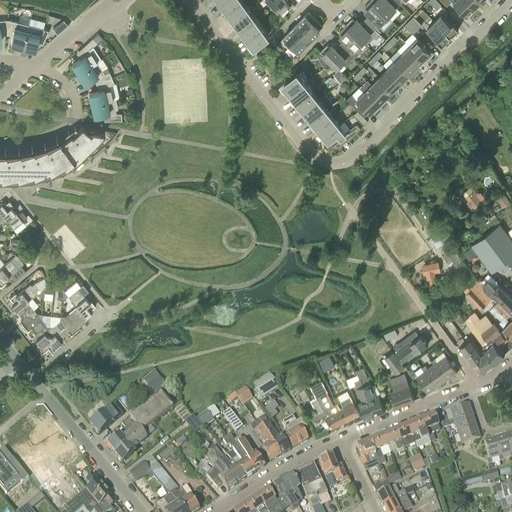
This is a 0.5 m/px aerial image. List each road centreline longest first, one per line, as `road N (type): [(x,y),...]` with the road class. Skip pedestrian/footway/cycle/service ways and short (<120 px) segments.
road 1 (residential): [(331,168),(351,164),(511,1)]
road 2 (residential): [(331,168),(316,162),(188,0)]
road 3 (residential): [(477,383),(351,212)]
road 4 (track): [(351,212),(374,191),(397,198),(459,286)]
road 5 (residential): [(0,95),(89,20),(129,0)]
road 6 (residential): [(142,511),(45,394)]
road 7 (residential): [(339,440),(477,383)]
road 8 (residential): [(213,511),(339,440)]
